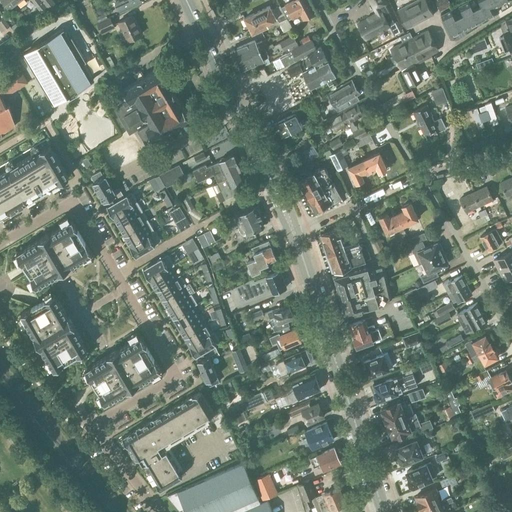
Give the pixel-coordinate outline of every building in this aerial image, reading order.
[(1,0),(8,9),(19,0),(1,0)] [(49,13),(39,0),(30,0),(43,17),(49,13)] [(39,0),(49,13),(49,12),(50,13),(57,8),(51,0),(39,0)] [(118,0),(114,2),(118,11),(140,1),(139,0),(118,0)] [(292,19),(294,18),(294,17),(301,13),(304,19),(313,14),(305,0),(295,0),(280,8),(284,14),(292,27),(288,20),(292,18),(292,19)] [(369,0),(377,13),(357,24),(365,40),(388,28),(389,30),(388,30),(390,33),(391,33),(392,35),(401,30),(397,21),(393,23),(383,5),(385,4),(383,0),(369,0)] [(434,16),(425,0),(419,0),(397,11),(406,30),(434,16)] [(434,0),(436,2),(439,8),(451,3),(449,0),(434,0)] [(509,0),(469,0),(440,15),(451,36),(497,13),(494,8),(509,0)] [(284,14),(280,8),(279,6),(271,10),(269,5),(244,18),(248,26),(249,25),(263,18),(263,17),(270,13),(271,15),(274,14),(276,18),(284,14)] [(108,19),(105,13),(96,17),(99,23),(108,19)] [(268,22),(276,18),(274,14),(271,15),(270,13),(263,17),(263,18),(249,25),(248,26),(252,33),(270,24),(268,22)] [(292,27),(284,14),(276,18),(283,32),(292,27)] [(141,34),(132,15),(118,21),(127,40),(141,34)] [(511,17),(505,20),(510,33),(499,37),(505,52),(511,49),(511,17)] [(0,23),(0,29),(2,32),(9,26),(3,18),(0,20),(0,23),(0,24),(0,23)] [(111,18),(99,24),(97,25),(102,34),(115,28),(111,18)] [(15,33),(20,30),(15,24),(11,27),(15,33)] [(69,38),(63,28),(45,39),(46,40),(40,43),(40,42),(32,47),(30,44),(20,50),(52,105),(66,97),(65,97),(81,87),(93,80),(83,63),(86,62),(71,37),(69,38)] [(402,43),(390,49),(400,69),(413,63),(418,60),(419,63),(432,57),(431,54),(438,50),(428,30),(412,38),(409,32),(400,37),(402,43)] [(287,39),(280,42),(283,47),(284,50),(284,49),(286,53),(291,50),(299,46),(297,43),(293,35),(287,39)] [(486,45),(483,36),(470,45),(472,50),(486,45)] [(299,46),(291,50),(286,53),(279,56),(280,58),(284,67),(308,54),(316,49),(311,39),(311,40),(304,43),(299,46)] [(237,61),(265,49),(262,41),(255,43),(254,40),(232,49),(237,61)] [(310,58),(305,61),(305,62),(307,66),(308,69),(317,64),(318,66),(327,62),(327,60),(328,59),(326,55),(325,56),(320,47),(316,49),(308,54),(310,58)] [(268,57),(265,49),(237,61),(241,69),(262,61),(262,59),(268,57)] [(478,67),(493,62),(491,58),(477,64),(478,67)] [(328,63),(327,62),(318,66),(317,64),(308,69),(303,71),(302,72),(311,88),(315,86),(320,84),(335,76),(338,74),(335,69),(339,67),(335,59),(328,63)] [(419,74),(413,63),(400,69),(404,67),(405,70),(401,71),(408,86),(428,76),(425,70),(419,74)] [(123,90),(118,92),(125,103),(114,109),(129,134),(138,128),(146,142),(152,139),(189,118),(182,106),(181,106),(166,80),(166,79),(159,68),(123,89),(123,90)] [(12,75),(0,81),(0,137),(1,134),(1,133),(15,125),(9,103),(6,105),(1,97),(17,87),(18,89),(27,83),(19,70),(16,72),(12,75)] [(357,89),(352,80),(327,94),(330,100),(328,101),(330,104),(332,102),(347,93),(348,94),(357,89)] [(431,92),(436,105),(447,101),(442,88),(431,92)] [(332,102),(337,112),(349,106),(349,105),(348,105),(346,102),(359,94),(357,89),(348,94),(347,93),(332,102)] [(323,99),(320,93),(309,99),(312,105),(323,99)] [(473,102),(471,98),(456,103),(458,107),(473,102)] [(485,105),(479,107),(481,112),(487,110),(493,125),(499,123),(491,102),(485,104),(485,105)] [(357,104),(342,112),(349,124),(351,129),(352,131),(356,140),(367,134),(363,126),(357,129),(355,126),(354,127),(352,122),(363,116),(357,104)] [(440,117),(433,121),(430,116),(431,115),(426,104),(412,112),(424,134),(432,130),(434,134),(446,128),(440,117)] [(477,108),(472,110),(479,128),(484,127),(477,108)] [(277,122),(284,135),(303,125),(296,112),(277,122)] [(349,124),(342,112),(327,120),(327,122),(331,130),(333,130),(334,130),(335,131),(343,127),(343,128),(346,127),(345,126),(348,124),(351,129),(349,124)] [(319,121),(316,114),(306,118),(309,126),(319,121)] [(369,134),(355,142),(358,146),(358,147),(372,140),(369,134)] [(292,137),(287,140),(290,146),(295,143),(292,137)] [(343,145),(339,137),(329,142),(334,150),(343,145)] [(0,173),(0,216),(2,215),(2,214),(9,210),(9,211),(27,200),(33,196),(33,197),(41,192),(40,191),(44,189),(45,190),(52,186),(51,183),(57,179),(59,182),(68,177),(49,144),(40,150),(34,154),(33,154),(15,165),(8,169),(0,173)] [(346,166),(340,151),(330,155),(337,170),(346,166)] [(206,157),(204,152),(194,156),(197,162),(206,157)] [(364,160),(370,173),(377,169),(379,173),(387,169),(379,153),(364,160)] [(232,154),(206,167),(205,165),(193,171),(198,181),(214,174),(217,181),(228,176),(232,174),(233,176),(241,172),(232,154)] [(86,168),(92,165),(87,157),(82,160),(86,168)] [(370,173),(364,160),(348,167),(355,184),(363,180),(362,176),(370,173)] [(179,164),(159,174),(166,187),(186,176),(179,164)] [(324,166),(314,172),(298,180),(301,185),(301,186),(306,196),(332,182),(329,184),(326,177),(329,176),(324,166)] [(110,204),(124,196),(119,187),(113,190),(104,175),(103,176),(100,171),(91,176),(94,181),(92,182),(104,201),(107,199),(110,204)] [(228,176),(217,181),(211,184),(220,201),(225,198),(236,193),(232,185),(244,180),(241,172),(233,176),(232,174),(228,176)] [(159,175),(155,177),(158,185),(163,182),(159,175)] [(511,193),(511,177),(501,183),(507,195),(511,193)] [(341,198),(332,182),(306,196),(312,207),(313,207),(316,212),(341,198)] [(473,192),(479,205),(493,198),(487,186),(473,192)] [(164,199),(168,197),(164,189),(160,192),(164,199)] [(131,192),(124,196),(110,204),(107,206),(112,216),(137,201),(131,192)] [(479,205),(473,192),(460,198),(466,211),(479,205)] [(188,211),(191,209),(188,213),(199,219),(203,213),(194,207),(188,195),(182,199),(188,211)] [(172,204),(168,197),(164,199),(168,206),(172,204)] [(137,201),(112,216),(113,216),(119,225),(143,211),(137,201)] [(410,202),(402,206),(404,210),(396,213),(401,226),(418,218),(410,202)] [(179,206),(174,209),(180,219),(185,216),(179,206)] [(231,227),(231,228),(232,228),(237,226),(236,225),(260,214),(259,214),(258,214),(254,207),(227,219),(227,220),(231,227)] [(180,219),(174,209),(169,212),(175,222),(180,219)] [(480,218),(476,220),(478,225),(486,222),(483,216),(487,215),(485,209),(477,212),(480,218)] [(143,211),(119,225),(124,234),(123,234),(124,235),(148,220),(143,211)] [(401,226),(396,213),(389,216),(387,213),(379,217),(386,232),(398,227),(400,233),(404,231),(401,226)] [(260,214),(236,225),(237,226),(237,227),(235,229),(237,235),(241,234),(241,235),(247,233),(254,230),(263,225),(260,218),(261,217),(260,214)] [(38,239),(16,252),(21,262),(22,261),(31,276),(30,276),(36,286),(58,272),(58,273),(70,266),(69,266),(92,252),(86,243),(85,244),(77,229),(72,219),(50,233),(49,232),(38,239)] [(154,231),(148,220),(124,235),(130,245),(129,245),(129,246),(154,231)] [(503,226),(500,221),(495,223),(497,229),(503,226)] [(327,253),(344,247),(337,228),(320,234),(327,253)] [(492,230),(480,236),(488,250),(500,244),(496,237),(499,235),(495,228),(492,230)] [(197,236),(203,247),(215,240),(210,230),(197,236)] [(154,231),(129,246),(136,256),(162,241),(155,231),(154,231)] [(411,245),(427,238),(424,232),(409,239),(411,245)] [(387,255),(379,237),(373,240),(381,258),(387,255)] [(269,241),(259,245),(251,248),(255,258),(247,262),(250,269),(247,270),(249,275),(261,270),(260,267),(268,264),(267,262),(275,259),(271,247),(269,241)] [(421,241),(419,242),(410,246),(419,264),(441,253),(441,252),(443,251),(439,243),(437,244),(436,243),(425,248),(421,241)] [(358,242),(344,247),(327,253),(334,272),(352,266),(365,261),(358,242)] [(499,270),(511,263),(511,244),(509,246),(511,250),(493,260),(499,270)] [(198,247),(192,250),(199,261),(204,258),(198,247)] [(199,261),(192,250),(187,253),(194,264),(199,261)] [(218,251),(208,256),(212,264),(222,259),(218,251)] [(441,253),(419,264),(422,263),(427,273),(420,276),(423,282),(437,275),(435,270),(446,264),(446,263),(448,262),(444,253),(442,254),(441,253)] [(149,279),(174,264),(168,254),(143,268),(149,279)] [(211,264),(214,270),(225,265),(222,259),(212,264),(211,264)] [(511,263),(499,270),(505,281),(511,277),(511,263)] [(174,264),(149,279),(149,280),(150,279),(156,289),(180,275),(180,274),(177,276),(172,266),(174,265),(174,264)] [(368,269),(367,267),(335,277),(342,300),(374,290),(389,286),(383,264),(368,269)] [(279,271),(253,282),(252,279),(236,287),(240,295),(242,294),(244,300),(270,289),(272,292),(286,287),(282,279),(283,278),(280,271),(279,271)] [(186,284),(180,275),(156,289),(156,290),(157,289),(162,298),(186,284)] [(452,291),(466,284),(461,275),(449,281),(448,279),(442,282),(448,293),(452,291)] [(404,293),(407,300),(438,286),(435,280),(416,288),(416,287),(404,293)] [(186,285),(186,284),(162,298),(168,308),(191,294),(191,293),(189,295),(183,286),(186,285)] [(471,293),(466,284),(452,291),(448,293),(453,302),(454,301),(455,302),(471,293)] [(374,290),(342,300),(342,302),(341,303),(342,308),(344,307),(345,313),(346,312),(347,314),(354,312),(362,309),(375,305),(375,306),(377,305),(378,308),(379,307),(392,298),(389,286),(374,290)] [(41,346),(54,369),(63,363),(63,362),(77,354),(78,355),(87,349),(74,327),(75,326),(68,315),(67,315),(54,293),(45,299),(30,308),(30,307),(21,313),(34,335),(33,335),(40,347),(41,346)] [(197,303),(191,294),(168,308),(173,317),(197,303)] [(436,318),(448,311),(455,308),(451,302),(436,310),(433,312),(436,318)] [(482,311),(477,302),(462,310),(456,314),(461,323),(482,311)] [(197,303),(173,317),(179,327),(200,314),(195,305),(197,304),(197,303)] [(278,308),(267,312),(269,318),(275,316),(278,323),(272,325),(274,331),(289,325),(287,320),(293,317),(288,304),(278,308)] [(264,316),(262,310),(252,313),(254,320),(264,316)] [(448,311),(436,318),(434,319),(437,325),(452,318),(448,311)] [(484,313),(483,313),(482,311),(461,323),(466,332),(487,321),(486,319),(486,317),(484,313)] [(206,324),(200,314),(179,327),(184,336),(206,324)] [(364,319),(349,324),(353,337),(352,337),(356,347),(376,340),(372,331),(375,330),(374,325),(367,327),(364,319)] [(211,333),(206,324),(184,336),(190,345),(189,346),(214,332),(214,331),(211,333)] [(300,341),(295,328),(279,335),(284,348),(300,341)] [(406,347),(422,341),(418,330),(402,337),(406,347)] [(220,341),(214,332),(189,346),(195,356),(200,353),(215,344),(220,341)] [(250,333),(238,338),(239,340),(237,341),(239,346),(241,345),(253,340),(250,333)] [(446,342),(449,348),(464,340),(461,334),(446,342)] [(466,359),(492,345),(489,340),(489,339),(488,336),(486,336),(485,334),(473,341),(472,339),(465,343),(469,351),(469,352),(464,355),(466,359)] [(107,356),(85,369),(90,378),(91,378),(99,392),(99,393),(104,402),(126,389),(127,390),(138,383),(138,382),(160,369),(155,360),(154,360),(145,345),(146,345),(141,336),(118,349),(118,348),(106,355),(107,356)] [(215,344),(200,353),(202,358),(197,360),(201,368),(200,369),(202,373),(202,372),(206,381),(209,386),(219,382),(216,376),(217,376),(208,356),(218,352),(215,344)] [(497,355),(497,353),(496,351),(494,350),(492,345),(466,359),(468,363),(474,360),(474,362),(480,358),(483,364),(497,356),(497,355)] [(236,362),(244,358),(240,347),(231,351),(236,362)] [(307,349),(276,363),(281,374),(289,370),(290,371),(312,361),(312,359),(313,356),(311,352),(308,351),(307,349)] [(383,354),(363,362),(365,368),(364,371),(366,375),(369,376),(388,368),(393,366),(387,352),(383,354)] [(423,372),(433,368),(429,359),(419,363),(423,372)] [(255,366),(253,367),(257,376),(271,369),(268,361),(260,364),(255,366)] [(438,365),(442,371),(448,368),(445,361),(438,365)] [(449,384),(445,377),(457,371),(454,365),(446,370),(438,374),(446,391),(454,387),(452,383),(449,384)] [(378,400),(398,392),(416,384),(411,372),(410,372),(409,368),(401,371),(402,373),(392,377),(373,385),(375,391),(374,391),(374,394),(376,398),(378,400)] [(472,384),(489,375),(487,370),(470,379),(472,384)] [(496,374),(491,377),(489,375),(472,384),(473,386),(486,380),(489,385),(493,383),(497,388),(492,391),(496,398),(511,389),(511,384),(510,382),(511,381),(508,375),(507,375),(504,371),(497,375),(496,374)] [(320,388),(314,374),(292,383),(292,384),(289,386),(290,389),(282,392),(287,403),(320,388)] [(230,381),(224,383),(228,394),(235,391),(230,381)] [(408,392),(411,401),(426,395),(422,387),(408,392)] [(270,388),(244,399),(245,403),(240,405),(243,411),(247,409),(266,401),(266,400),(281,394),(279,389),(272,392),(270,388)] [(451,389),(444,392),(455,417),(462,414),(458,405),(453,407),(450,399),(454,397),(451,389)] [(149,421),(122,437),(127,445),(135,459),(138,457),(142,465),(144,463),(149,471),(151,470),(157,479),(155,481),(160,489),(182,476),(166,450),(162,452),(158,445),(214,412),(201,390),(192,395),(194,398),(190,401),(188,398),(180,403),(181,406),(177,408),(175,406),(167,410),(169,413),(164,416),(162,413),(154,418),(156,421),(151,424),(149,421)] [(323,416),(318,403),(312,406),(309,400),(286,410),(289,417),(302,411),(307,423),(323,416)] [(405,400),(399,402),(381,409),(387,424),(416,413),(415,412),(414,413),(409,402),(406,403),(405,400)] [(474,419),(495,410),(492,402),(479,408),(479,407),(470,411),(474,419)] [(507,421),(511,419),(511,403),(509,405),(509,406),(501,410),(507,421)] [(243,411),(232,415),(236,423),(247,418),(243,411)] [(420,422),(416,413),(387,424),(392,438),(416,429),(416,427),(419,426),(422,431),(433,426),(430,418),(420,422)] [(326,421),(304,431),(308,438),(303,440),(305,445),(310,443),(312,448),(333,439),(326,421)] [(289,436),(300,431),(298,425),(287,430),(289,436)] [(427,437),(435,434),(433,428),(425,431),(427,437)] [(415,440),(414,440),(396,447),(399,453),(398,456),(400,460),(403,462),(421,455),(421,454),(426,451),(420,438),(415,440)] [(511,445),(511,442),(511,440),(496,447),(498,452),(499,452),(511,445)] [(511,445),(499,452),(503,458),(511,453),(511,445)] [(303,447),(296,450),(299,457),(306,454),(303,447)] [(334,447),(309,458),(313,467),(320,464),(323,469),(340,461),(334,447)] [(434,455),(437,462),(447,457),(444,451),(434,455)] [(294,464),(296,471),(308,467),(304,460),(294,464)] [(425,464),(407,471),(409,478),(408,481),(410,485),(413,486),(431,478),(436,476),(430,462),(426,464),(425,464)] [(259,504),(257,498),(243,463),(176,491),(177,492),(167,496),(178,510),(184,508),(185,511),(272,511),(267,500),(259,504)] [(261,500),(266,498),(277,493),(269,473),(253,479),(261,500)] [(458,482),(454,474),(439,480),(442,486),(451,483),(452,485),(458,482)] [(315,496),(308,480),(296,485),(301,502),(311,498),(315,507),(342,495),(338,488),(316,498),(315,496)] [(493,486),(496,493),(502,491),(499,483),(493,486)] [(422,509),(438,501),(435,495),(438,493),(436,487),(415,496),(417,501),(416,501),(420,509),(422,509)] [(494,491),(489,493),(494,502),(498,500),(494,491)] [(502,492),(497,495),(504,508),(508,506),(509,506),(502,492)] [(324,511),(345,503),(342,495),(315,507),(317,511),(324,511)] [(443,511),(438,501),(422,509),(423,511),(443,511)]
